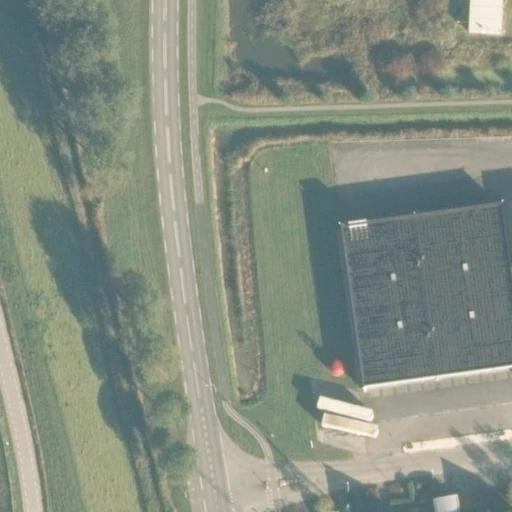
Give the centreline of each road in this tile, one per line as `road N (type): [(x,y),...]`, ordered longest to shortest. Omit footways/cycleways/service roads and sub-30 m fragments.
road 1 (primary): [(216,511),(175,245),(165,0)]
road 2 (unclassified): [(0,338),(32,511)]
